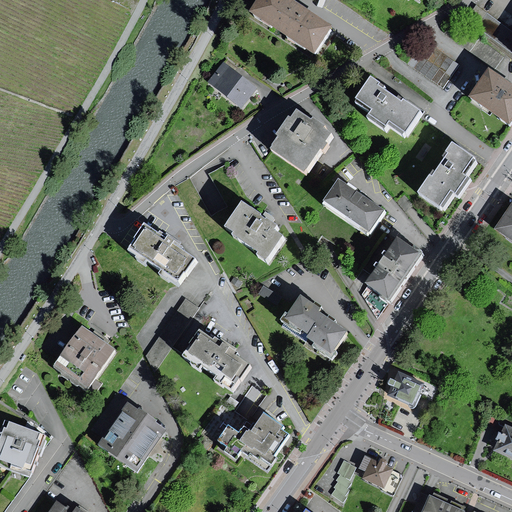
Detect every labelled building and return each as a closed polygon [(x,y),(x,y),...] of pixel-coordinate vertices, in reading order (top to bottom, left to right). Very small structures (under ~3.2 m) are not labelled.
[(289,0),(258,0),(252,10),(315,50),(330,26),(299,6),(289,0)] [(434,47),(420,71),(446,86),(460,61),(434,47)] [(224,63),(210,81),(241,106),(256,88),(224,63)] [(511,84),(508,82),(490,69),(471,95),(509,122),(511,117),(511,84)] [(386,90),(377,84),(362,105),(378,117),(375,121),(392,133),(396,129),(412,140),(427,118),(410,106),(408,110),(383,93),(386,90)] [(317,128),(303,118),(297,127),(295,125),(282,142),(285,144),(276,157),(311,181),(333,150),(332,149),(337,141),(330,137),(332,134),(320,125),(317,128)] [(480,164),(457,149),(451,158),(455,161),(439,185),(435,182),(423,199),(446,214),(456,198),(461,201),(473,183),(469,180),(480,164)] [(344,186),(328,208),(373,239),(389,216),(344,186)] [(248,210),(231,234),(240,241),(238,243),(264,261),(262,263),(273,270),(290,244),(281,238),(284,233),(273,226),(272,228),(267,225),(268,223),(248,210)] [(511,214),(498,235),(511,244),(511,214)] [(151,232),(133,258),(151,270),(154,267),(168,276),(165,280),(184,293),(202,267),(179,251),(182,245),(167,235),(163,240),(151,232)] [(396,305),(427,261),(400,242),(369,287),(396,305)] [(260,292),(279,303),(284,296),(265,285),(260,292)] [(388,306),(365,293),(362,297),(378,321),(388,306)] [(328,312),(308,299),(292,322),(314,338),(312,341),(337,357),(353,334),(326,316),(328,312)] [(199,311),(186,303),(147,359),(155,375),(199,311)] [(120,350),(86,329),(59,370),(93,391),(120,350)] [(218,341),(204,332),(187,358),(208,372),(210,369),(225,379),(222,383),(237,393),(255,366),(242,357),(244,354),(220,338),(218,341)] [(426,387),(400,375),(389,399),(415,411),(426,387)] [(170,432),(132,403),(100,444),(138,473),(170,432)] [(232,427),(221,441),(229,447),(226,452),(238,460),(244,452),(250,457),(252,454),(262,461),(264,458),(275,466),(281,458),(279,456),(293,435),(288,432),(290,428),(269,413),(256,432),(247,427),(242,434),(232,427)] [(500,418),(492,415),(488,426),(496,429),(500,418)] [(7,420),(0,439),(0,465),(34,477),(49,435),(7,420)] [(511,427),(507,425),(503,433),(498,431),(495,439),(499,441),(495,451),(511,458),(511,427)] [(392,493),(399,477),(396,476),(398,472),(386,466),(389,461),(381,458),(379,462),(365,455),(359,468),(366,472),(362,479),(392,493)] [(350,463),(344,460),(338,473),(340,474),(336,480),(338,482),(334,487),(336,489),(332,494),(343,503),(347,497),(346,496),(350,490),(348,489),(352,483),(350,481),(357,467),(350,464),(350,463)] [(411,511),(464,511),(465,511),(429,495),(421,491),(411,511)] [(59,500),(50,511),(89,511),(79,505),(75,511),(59,500)]
